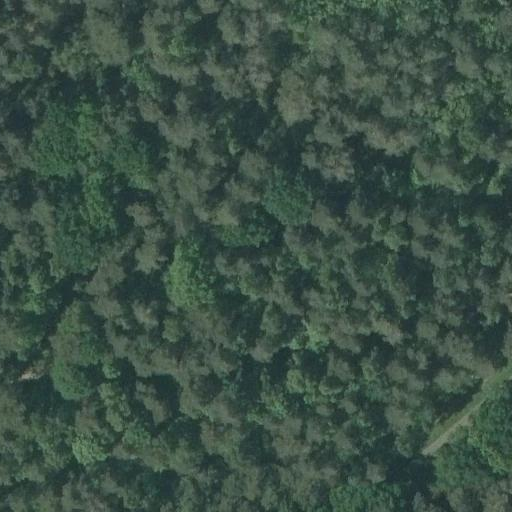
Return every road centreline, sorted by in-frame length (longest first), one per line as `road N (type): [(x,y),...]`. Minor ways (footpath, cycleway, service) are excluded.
road 1 (track): [(21,390),(136,354),(385,308),(511,304)]
road 2 (track): [(0,379),(124,209),(219,0)]
road 3 (unknown): [(321,511),(511,361)]
road 4 (unclassified): [(381,511),(511,395)]
